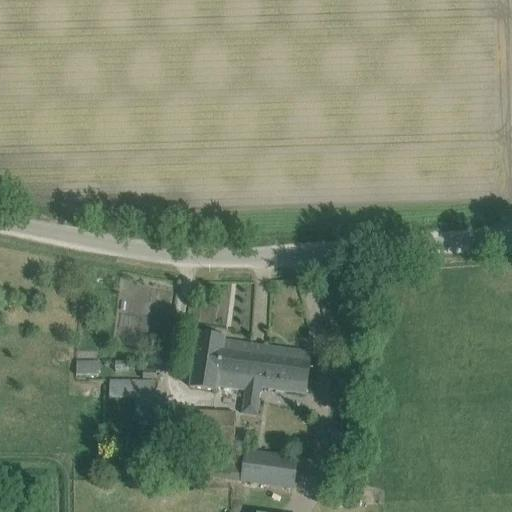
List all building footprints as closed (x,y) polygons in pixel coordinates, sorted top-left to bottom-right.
[(195,353),(190,388),(217,392),(217,387),(244,391),(246,391),(260,393),(261,388),(306,395),(309,373),(312,354),(251,345),(224,341),(225,337),(198,333),(195,353)] [(97,361),(76,361),(76,374),(98,374),(97,361)] [(142,370),(142,380),(155,381),(156,381),(156,370),(142,370)] [(109,380),(109,398),(135,399),(154,399),(155,381),(142,381),(109,380)] [(184,441),(234,443),(235,412),(185,410),(184,441)] [(298,457),(244,450),(243,460),(238,459),(236,482),(240,483),(293,490),(298,457)] [(206,461),(170,462),(171,485),(206,484),(206,478),(206,461)]
